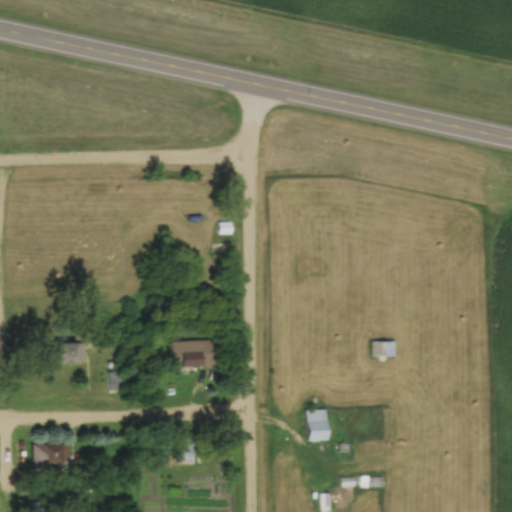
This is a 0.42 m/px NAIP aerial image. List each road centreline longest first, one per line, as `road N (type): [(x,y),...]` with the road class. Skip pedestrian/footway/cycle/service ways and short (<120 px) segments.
road 1 (secondary): [(0,32),(511,141)]
road 2 (residential): [(256,511),(254,160),(262,87)]
road 3 (residential): [(0,166),(254,160)]
road 4 (residential): [(0,422),(254,418)]
